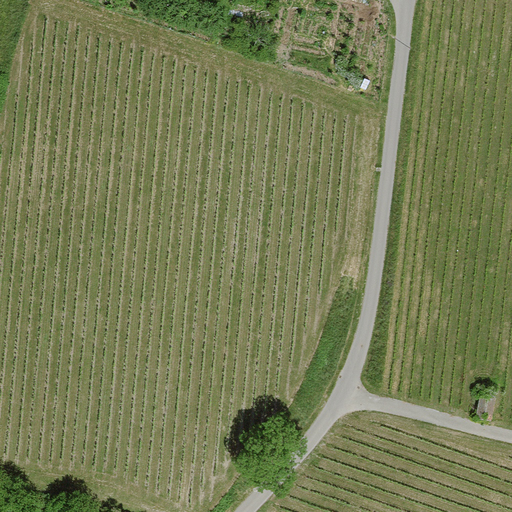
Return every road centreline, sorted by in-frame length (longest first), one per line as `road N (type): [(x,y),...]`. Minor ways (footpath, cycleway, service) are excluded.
road 1 (track): [(244,511),(344,394),(361,346),(406,0)]
road 2 (track): [(344,394),(511,438)]
